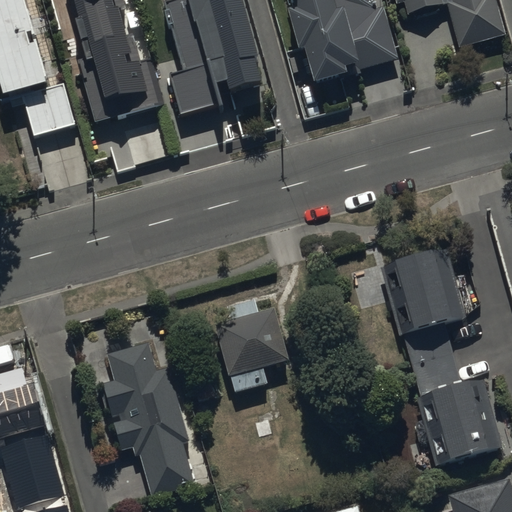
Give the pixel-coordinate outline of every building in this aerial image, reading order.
[(48,92),(23,0),(0,0),(0,80),(4,94),(21,90),(35,140),(76,129),(64,87),(48,92)] [(73,0),(80,23),(78,24),(88,62),(81,64),(98,124),(162,107),(150,64),(139,67),(132,41),(126,42),(116,9),(123,7),(120,0),(73,0)] [(263,86),(238,0),(186,0),(165,6),(184,73),(170,77),(181,118),(221,107),(215,88),(226,85),(229,96),(263,86)] [(378,10),(375,0),(290,0),(294,12),(288,14),(300,53),(306,51),(316,87),(400,62),(385,8),(378,10)] [(408,15),(447,5),(458,49),(507,37),(497,0),(395,0),(397,4),(404,2),(408,15)] [(448,253),(380,271),(398,340),(403,339),(419,400),(417,401),(423,423),(414,426),(420,448),(430,445),(437,469),(503,451),(483,377),(462,383),(448,330),(467,325),(448,253)] [(290,364),(275,312),(259,316),(255,304),(228,312),(231,324),(215,329),(235,398),(269,389),(264,372),(290,364)] [(150,345),(108,358),(116,383),(102,387),(112,420),(119,418),(121,425),(114,427),(123,455),(134,452),(136,460),(140,459),(153,502),(195,489),(182,446),(191,443),(168,371),(159,374),(150,345)] [(71,511),(35,381),(0,390),(0,450),(16,510),(20,509),(20,511),(71,511)] [(268,415),(254,419),(259,435),(273,430),(268,415)] [(511,511),(511,485),(509,475),(449,492),(454,511),(511,511)]
